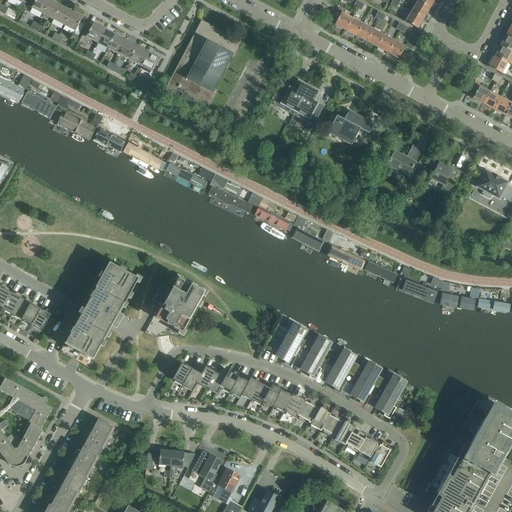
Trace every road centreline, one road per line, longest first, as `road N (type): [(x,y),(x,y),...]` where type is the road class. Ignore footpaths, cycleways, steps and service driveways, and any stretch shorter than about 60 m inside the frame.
road 1 (residential): [(374,498),(399,463),(401,440),(274,371),(179,351),(145,409)]
road 2 (residential): [(145,409),(271,436),(374,498)]
road 3 (residential): [(426,99),(299,30)]
road 4 (residential): [(43,362),(68,305),(0,266)]
road 5 (residential): [(20,511),(87,389)]
